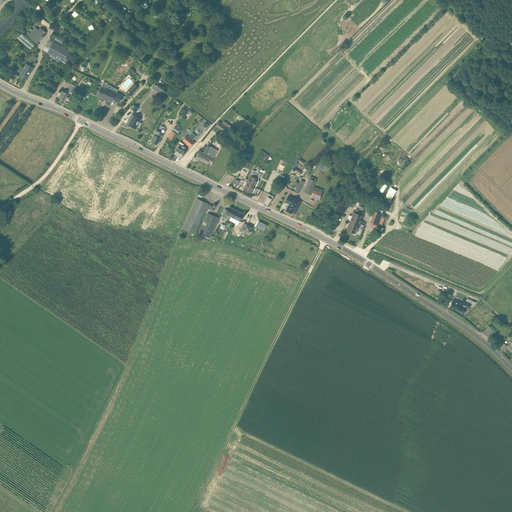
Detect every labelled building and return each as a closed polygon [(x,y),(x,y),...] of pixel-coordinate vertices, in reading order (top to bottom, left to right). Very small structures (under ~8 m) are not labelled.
[(0,18),(0,37),(31,6),(25,0),(13,0),(11,2),(13,4),(5,13),(0,18)] [(35,28),(28,36),(31,39),(36,43),(42,36),(45,32),(40,28),(38,30),(37,30),(35,28)] [(35,44),(21,33),(17,38),(31,50),(35,44)] [(54,41),(47,52),(63,61),(66,63),(68,59),(65,58),(69,51),(54,41)] [(24,67),(18,77),(25,81),(29,72),(31,72),(33,67),(26,63),(25,64),(24,67)] [(145,71),(140,67),(136,71),(141,75),(145,71)] [(71,84),(68,90),(72,93),(75,86),(76,84),(73,82),(72,84),(71,84)] [(134,82),(125,92),(130,96),(138,86),(134,82)] [(101,87),(97,96),(111,103),(113,99),(118,102),(120,99),(122,95),(111,90),(113,88),(107,85),(105,89),(101,87)] [(152,99),(149,97),(152,93),(148,89),(139,100),(146,106),(152,99)] [(68,94),(62,91),(58,98),(64,101),(65,99),(68,100),(71,96),(67,94),(68,94)] [(130,117),(127,124),(135,128),(140,119),(135,117),(132,115),(131,118),(130,117)] [(228,134),(231,129),(219,121),(215,126),(228,134)] [(177,124),(173,129),(178,133),(181,127),(177,124)] [(152,141),(151,142),(154,144),(155,143),(157,144),(160,138),(161,139),(164,134),(155,130),(153,134),(154,135),(151,141),(152,141)] [(172,140),(176,133),(172,130),(168,137),(172,140)] [(185,143),(190,148),(195,142),(187,135),(182,141),(185,143)] [(401,166),(407,158),(387,142),(384,146),(381,150),(401,166)] [(180,148),(178,147),(175,153),(181,156),(185,151),(184,151),(186,148),(182,145),(180,148)] [(199,150),(196,155),(207,161),(210,163),(211,163),(217,150),(208,145),(204,152),(200,151),(199,150)] [(374,158),(395,174),(401,166),(380,151),(377,155),(374,158)] [(265,153),(260,161),(265,164),(270,156),(265,153)] [(242,157),(238,164),(245,168),(250,158),(243,155),(242,157)] [(393,182),(397,177),(382,166),(383,165),(372,157),(368,162),(393,182)] [(322,162),(317,167),(320,170),(326,165),(322,162)] [(252,171),(248,180),(252,181),(250,184),(255,187),(261,174),(253,170),(252,171)] [(356,173),(353,177),(361,182),(363,178),(356,173)] [(316,181),(309,178),(304,192),(311,194),(316,181)] [(246,179),(243,185),(245,186),(244,189),(252,193),(255,187),(250,184),(252,181),(248,180),(246,179)] [(294,184),(297,186),(295,191),(295,192),(298,194),(302,187),(301,187),(304,182),(301,180),(299,182),(299,183),(296,181),(294,184)] [(390,186),(384,197),(390,201),(396,190),(390,186)] [(322,193),(313,190),(311,197),(319,200),(322,193)] [(289,196),(286,202),(289,204),(286,210),(292,213),(293,212),(295,213),(298,208),(301,202),(289,196)] [(197,198),(183,229),(195,234),(207,208),(210,210),(212,206),(208,204),(197,198)] [(225,209),(221,216),(229,220),(231,217),(240,221),(244,214),(229,207),(228,210),(225,209)] [(375,211),(371,222),(373,223),(372,228),(377,230),(383,214),(375,211)] [(353,216),(350,223),(358,227),(363,216),(353,212),(352,215),(353,216)] [(208,213),(199,233),(210,238),(219,218),(208,213)] [(259,221),(256,227),(264,231),(267,225),(259,221)] [(244,223),(240,231),(248,235),(252,227),(244,223)] [(356,234),(358,227),(350,223),(347,230),(356,234)] [(450,307),(464,313),(465,311),(467,312),(470,307),(472,303),(466,301),(466,300),(463,299),(461,303),(453,300),(450,307)] [(494,331),(489,327),(483,332),(489,337),(494,331)] [(511,338),(511,339),(510,340),(506,345),(503,343),(500,347),(502,349),(502,350),(503,350),(505,351),(508,347),(511,349),(511,338)]
